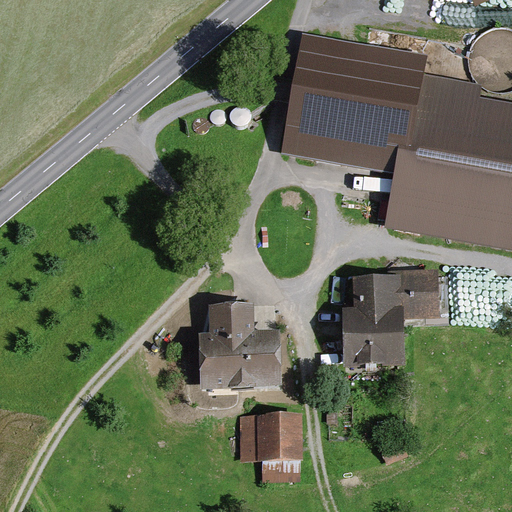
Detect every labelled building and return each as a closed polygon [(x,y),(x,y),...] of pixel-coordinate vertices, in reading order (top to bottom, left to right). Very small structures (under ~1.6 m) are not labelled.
[(471,0),(475,10),(502,0),(471,0)] [(426,64),(314,40),(292,140),(421,168),(410,221),(511,243),(511,108),(421,89),(426,64)] [(342,314),(345,375),(406,373),(404,326),(439,324),(437,277),(353,280),(355,313),(342,314)] [(210,384),(286,386),(287,339),(257,338),(258,313),(222,312),(222,338),(211,338),(210,384)] [(308,419),(249,419),(250,458),(308,457),(308,419)] [(386,468),(408,460),(402,443),(380,451),(386,468)]
